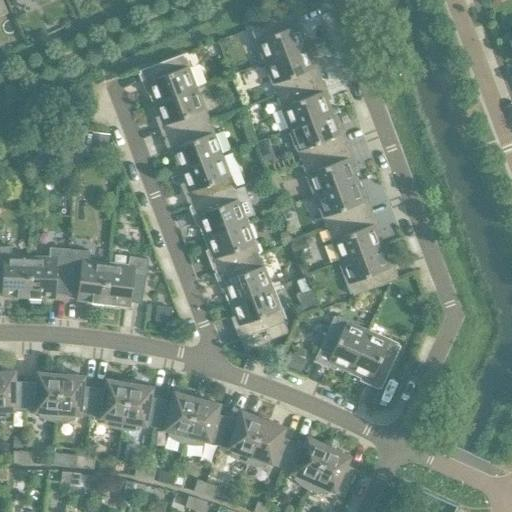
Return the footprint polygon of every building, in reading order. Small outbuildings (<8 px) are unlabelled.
[(295,12),(251,28),(264,62),(306,46),(298,26),(300,25),(295,12)] [(313,67),(306,46),(264,62),(276,96),(320,79),(316,66),(313,67)] [(143,84),(146,83),(154,104),(196,88),(183,54),(138,71),(143,84)] [(325,91),(320,79),(276,96),(289,129),(331,113),(323,92),(325,91)] [(159,126),(164,139),(208,122),(196,88),(154,104),(161,125),(159,126)] [(339,134),(331,113),(289,129),(301,162),(346,145),(341,133),(339,134)] [(171,150),(179,171),(221,155),(208,122),(164,139),(169,150),(171,150)] [(31,141),(31,129),(22,129),(22,141),(31,141)] [(92,132),(92,135),(92,137),(90,148),(107,150),(109,134),(92,132)] [(76,136),(62,134),(61,151),(74,152),(76,136)] [(92,137),(92,135),(83,134),(81,151),(90,152),(90,148),(92,137)] [(273,158),(266,140),(256,144),(262,162),(273,158)] [(350,158),(346,145),(301,162),(314,195),(356,179),(348,159),(350,158)] [(184,192),(189,205),(233,188),(221,155),(179,171),(187,191),(184,192)] [(364,200),(356,179),(314,195),(327,229),(371,212),(366,200),(364,200)] [(234,190),(233,188),(189,205),(194,217),(196,216),(204,237),(246,221),(245,218),(254,215),(243,186),(234,190)] [(376,225),(371,212),(327,229),(339,262),(381,246),(373,225),(376,225)] [(210,259),(214,271),(258,255),(246,221),(204,237),(212,258),(210,259)] [(292,241),(289,231),(281,234),(284,244),(292,241)] [(299,251),(308,248),(305,239),(296,242),(299,251)] [(30,257),(10,256),(10,247),(0,246),(0,291),(2,292),(2,296),(28,297),(30,257)] [(391,266),(389,267),(381,246),(339,262),(352,296),(396,279),(391,266)] [(28,297),(54,299),(54,294),(66,295),(69,250),(50,248),(49,258),(30,257),(28,297)] [(77,295),(76,300),(103,304),(108,263),(88,260),(89,251),(69,250),(66,295),(77,295)] [(221,283),(229,304),(271,288),(258,255),(214,271),(219,284),(221,283)] [(148,260),(129,256),(127,266),(108,263),(103,304),(129,307),(129,302),(140,304),(148,260)] [(306,278),(309,285),(314,283),(312,276),(306,278)] [(271,288),(229,304),(237,325),(235,325),(240,339),(264,330),(266,335),(267,334),(269,338),(287,331),(271,288)] [(315,301),(302,306),(305,314),(318,309),(315,301)] [(172,308),(156,306),(154,321),(170,323),(172,308)] [(327,365),(328,362),(348,372),(367,331),(334,316),(314,359),(327,365)] [(367,383),(380,389),(400,346),(367,331),(348,372),(368,381),(367,383)] [(289,354),(283,365),(294,370),(299,359),(289,354)] [(50,421),(54,422),(56,422),(60,371),(54,371),(54,376),(49,376),(49,373),(36,372),(35,382),(25,382),(24,411),(33,412),(38,413),(38,417),(42,419),(46,420),(50,421)] [(69,421),(72,421),(74,420),(75,416),(80,416),(80,415),(89,416),(93,388),(83,386),(84,376),(70,375),(70,378),(65,378),(66,372),(60,371),(56,422),(60,422),(64,422),(69,421)] [(0,418),(3,418),(7,417),(9,416),(9,412),(15,411),(24,411),(25,382),(14,382),(14,372),(1,372),(1,375),(0,374),(0,418)] [(116,429),(118,430),(121,430),(129,381),(123,380),(122,385),(118,384),(118,381),(105,379),(103,389),(93,388),(89,416),(98,418),(104,419),(103,424),(107,426),(111,428),(116,429)] [(134,431),(136,431),(139,430),(140,426),(145,427),(145,426),(154,428),(160,399),(150,397),(152,387),(139,385),(138,388),(134,387),(135,382),(129,381),(121,430),(126,431),(130,431),(134,431)] [(178,442),(181,444),(184,444),(197,396),(191,394),(190,399),(185,398),(186,395),(173,392),(170,401),(160,399),(154,428),(163,430),(168,432),(167,436),(170,438),(174,441),(178,442)] [(196,446),(200,446),(202,446),(203,442),(209,443),(209,442),(218,445),(227,417),(217,414),(219,404),(206,401),(206,404),(201,403),(202,397),(197,396),(184,444),(188,445),(192,446),(196,446)] [(240,462),(243,463),(245,464),(263,417),(258,415),(256,420),(251,418),(252,416),(240,411),(237,420),(227,417),(218,445),(226,448),(226,449),(231,450),(230,455),(234,458),(236,460),(240,462)] [(256,467),(261,467),(264,467),(266,463),(271,465),(271,464),(281,468),(292,442),(281,437),(285,428),(272,423),(271,425),(267,424),(269,419),(263,417),(245,464),(249,465),(253,466),(256,467)] [(23,436),(14,435),(13,447),(22,447),(23,436)] [(302,487),(306,489),(308,490),(329,444),(324,442),(321,447),(317,445),(318,442),(306,437),(302,446),(292,442),(281,468),(290,472),(290,473),(295,476),(293,480),(295,482),(297,484),(299,485),(302,487)] [(321,494),(324,495),(326,495),(328,491),(343,497),(355,470),(346,466),(350,457),(338,451),(337,454),(332,452),(334,447),(329,444),(308,490),(313,492),(316,493),(321,494)] [(22,451),(13,451),(12,463),(21,463),(22,451)] [(21,463),(31,463),(32,452),(22,451),(21,463)] [(84,457),(75,455),(73,467),(83,468),(84,457)] [(83,468),(92,469),(94,458),(84,457),(83,468)] [(146,467),(136,465),(134,476),(143,479),(146,467)] [(143,479),(152,481),(155,469),(146,467),(143,479)] [(6,480),(16,481),(16,469),(7,469),(6,480)] [(71,473),(61,472),(60,483),(70,484),(71,473)] [(70,484),(79,485),(80,474),(71,473),(70,484)] [(164,483),(172,485),(175,476),(167,473),(164,483)] [(184,479),(176,476),(173,485),(181,487),(184,479)] [(206,483),(196,480),(193,491),(202,494),(206,483)] [(135,483),(125,481),(123,492),(132,494),(135,483)] [(132,494),(142,496),(144,485),(135,483),(132,494)] [(202,494),(211,497),(215,486),(206,483),(202,494)] [(197,499),(188,496),(184,507),(193,510),(197,499)] [(193,510),(199,511),(202,511),(206,502),(197,499),(193,510)] [(263,511),(266,506),(257,502),(252,511),(263,511)]
